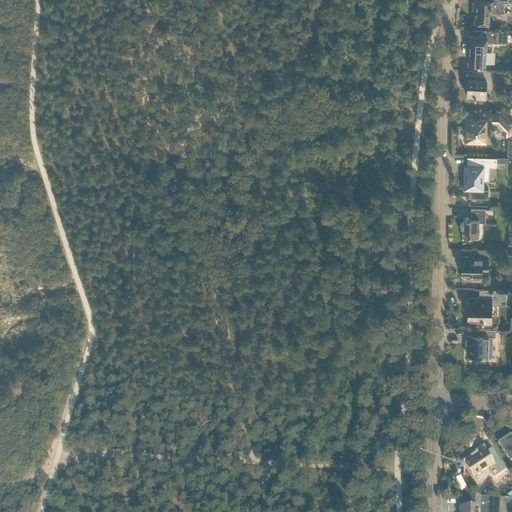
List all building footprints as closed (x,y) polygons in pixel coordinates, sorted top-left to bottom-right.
[(511,0),(492,0),(493,1),(475,0),(474,0),(474,23),(488,24),(489,12),(501,12),(501,2),(511,2),(511,0)] [(470,36),(468,62),(477,62),(477,64),(484,64),(485,42),(507,43),(508,31),(485,30),(485,36),(470,36)] [(468,78),(467,96),(473,97),(473,98),(484,99),(485,89),(492,89),(492,71),(477,71),(476,78),(468,78)] [(499,115),(492,115),(491,122),(496,123),(502,130),(502,134),(510,134),(510,127),(499,115)] [(465,142),(485,143),(485,121),(478,120),(477,120),(477,121),(473,121),(473,120),(465,120),(465,142)] [(464,165),(463,189),(469,190),(469,197),(488,198),(488,189),(483,189),(483,167),(496,167),(496,158),(470,157),(470,166),(464,165)] [(460,223),(460,228),(462,228),(462,236),(478,237),(478,222),(484,223),(485,209),(471,209),(471,218),(463,218),(462,223),(460,223)] [(461,257),(461,274),(470,274),(469,275),(471,275),(471,281),(481,281),(481,269),(487,269),(487,250),(473,249),(473,257),(461,257)] [(468,298),(467,321),(480,322),(490,322),(491,305),(505,305),(506,291),(484,290),(484,298),(468,298)] [(467,336),(466,355),(487,356),(489,357),(490,357),(492,356),(492,337),(496,337),(497,330),(474,329),(474,336),(467,336)] [(511,438),(511,436),(498,444),(510,463),(511,461),(511,438)] [(475,460),(465,467),(474,481),(477,479),(478,480),(480,479),(479,477),(489,471),(491,474),(489,475),(493,481),(506,473),(496,458),(490,462),(484,453),(475,459),(475,460)] [(460,509),(459,511),(499,511),(500,499),(460,498),(460,506),(460,509)]
